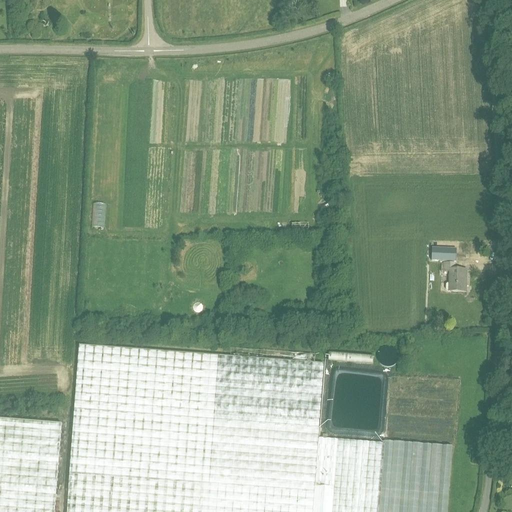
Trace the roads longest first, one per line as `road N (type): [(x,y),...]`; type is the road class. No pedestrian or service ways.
road 1 (unclassified): [(484,511),(502,239),(490,0)]
road 2 (unclassified): [(0,47),(208,51),(291,36),(387,0)]
